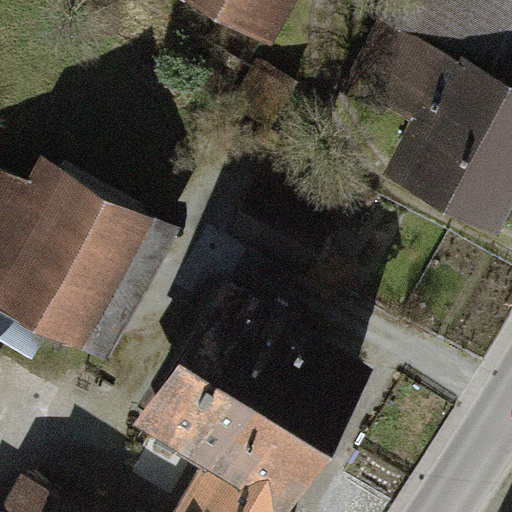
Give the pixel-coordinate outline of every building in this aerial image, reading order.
[(290,0),(159,0),(264,52),(290,0)] [(511,0),(382,0),(340,91),(394,116),(362,186),(477,239),(511,163),(511,0)] [(3,179),(0,177),(0,305),(89,354),(159,228),(18,151),(3,179)] [(327,219),(249,181),(222,235),(300,274),(327,219)] [(356,327),(200,246),(144,349),(304,432),(356,327)] [(0,503),(0,511),(262,511),(304,432),(144,349),(102,424),(178,468),(155,511),(91,511),(52,492),(49,499),(12,480),(0,503)]
